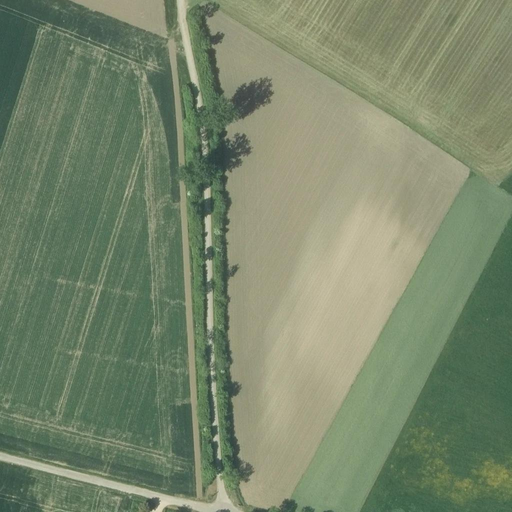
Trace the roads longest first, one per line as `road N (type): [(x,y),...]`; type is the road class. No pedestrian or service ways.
road 1 (unclassified): [(221,511),(204,150),(181,0)]
road 2 (unclassified): [(218,511),(0,456)]
